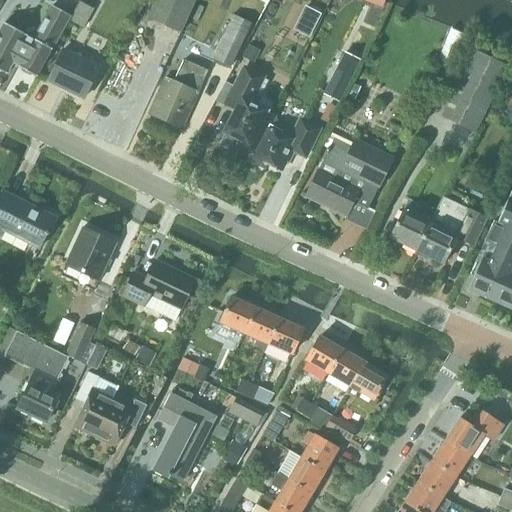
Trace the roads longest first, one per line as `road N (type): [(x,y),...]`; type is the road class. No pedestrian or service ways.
road 1 (tertiary): [(473,330),(0,107)]
road 2 (unclassified): [(357,511),(451,367)]
